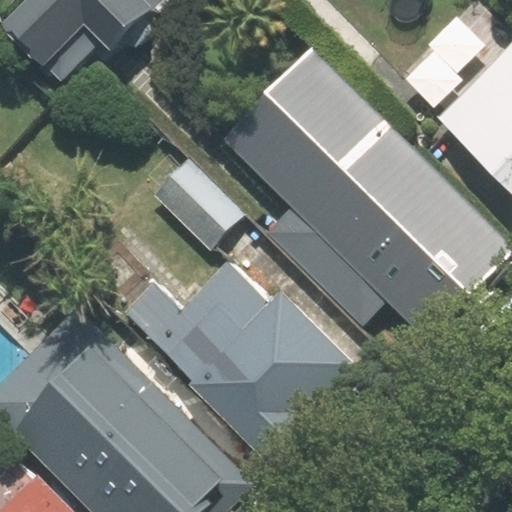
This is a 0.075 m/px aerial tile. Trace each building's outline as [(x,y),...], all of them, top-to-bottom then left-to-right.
[(32,0),(22,11),(87,71),(154,0),(32,0)] [(511,246),(301,40),(206,135),(422,346),(464,303),(478,317),(511,282),(511,246)] [(511,56),(441,128),(511,199),(511,56)] [(310,425),(358,381),(286,300),(277,309),(237,265),(184,313),(163,289),(129,320),(284,492),(332,449),(310,425)] [(113,342),(11,441),(80,511),(243,511),(262,494),(113,342)] [(65,511),(0,447),(0,511),(65,511)]
